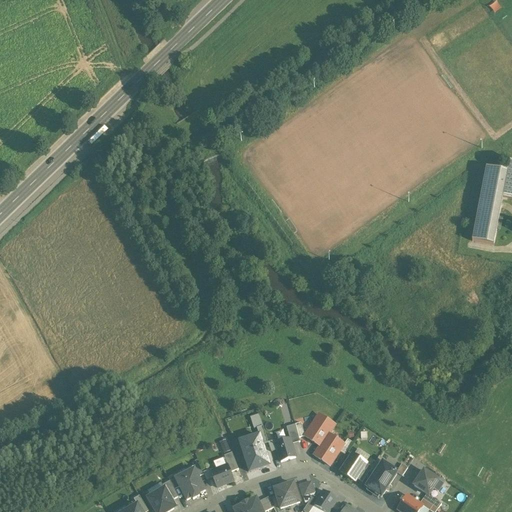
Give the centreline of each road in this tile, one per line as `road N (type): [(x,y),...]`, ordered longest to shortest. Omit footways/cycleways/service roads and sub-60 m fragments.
road 1 (primary): [(0,216),(224,0)]
road 2 (residential): [(373,511),(308,468),(192,511)]
